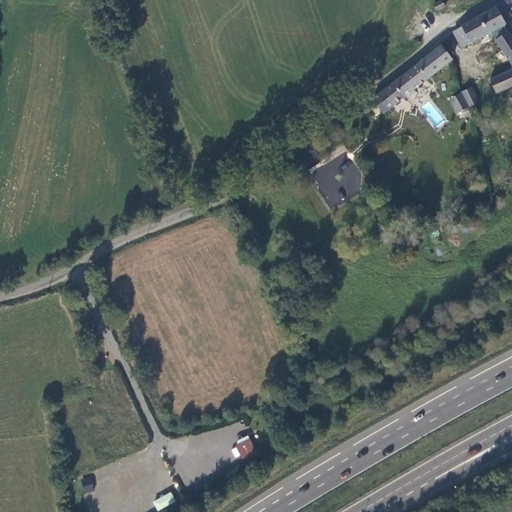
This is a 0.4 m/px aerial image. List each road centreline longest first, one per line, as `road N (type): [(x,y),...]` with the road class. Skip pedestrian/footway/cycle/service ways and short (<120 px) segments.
road 1 (unclassified): [(0,297),(230,193),(495,0)]
road 2 (trunk): [(511,378),(277,511)]
road 3 (trunk): [(359,511),(511,425)]
road 4 (trunk): [(363,511),(511,446)]
